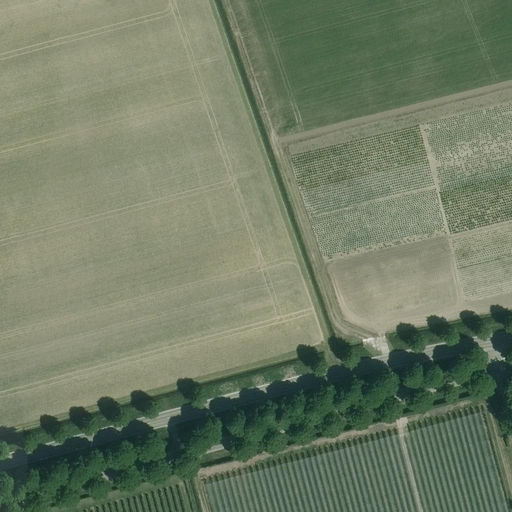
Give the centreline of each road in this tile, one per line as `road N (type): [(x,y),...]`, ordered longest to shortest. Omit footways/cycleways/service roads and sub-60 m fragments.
road 1 (secondary): [(169,417),(494,341)]
road 2 (unclassified): [(178,454),(499,368)]
road 3 (unclassified): [(0,502),(178,454)]
road 4 (secondary): [(0,463),(169,417)]
